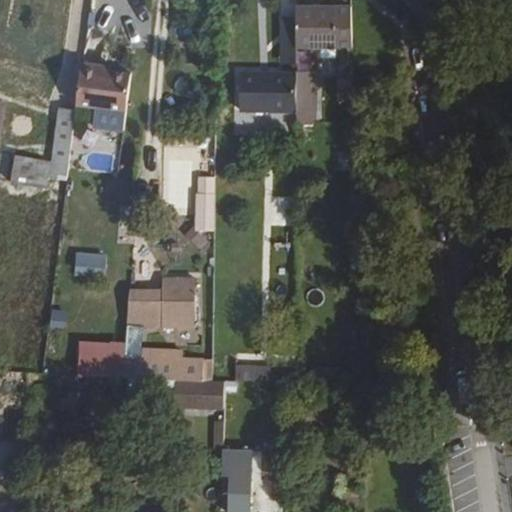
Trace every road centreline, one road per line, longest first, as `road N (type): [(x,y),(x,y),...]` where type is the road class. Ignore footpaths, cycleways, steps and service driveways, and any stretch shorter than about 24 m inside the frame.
road 1 (residential): [(494,511),(420,0)]
road 2 (unknown): [(163,0),(140,260)]
